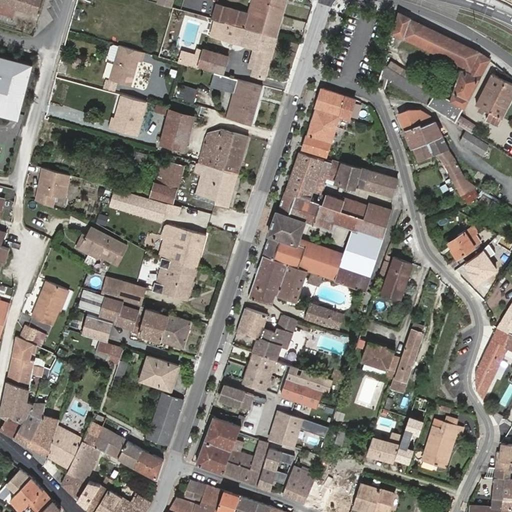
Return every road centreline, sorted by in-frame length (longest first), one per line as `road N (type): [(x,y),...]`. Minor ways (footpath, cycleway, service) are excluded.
road 1 (residential): [(302,70),(378,101),(424,247),(478,316),(467,380),(490,437),(456,511)]
road 2 (tertiary): [(173,463),(302,70)]
road 3 (residential): [(173,463),(310,511)]
road 4 (tertiary): [(385,0),(454,25),(511,62)]
road 5 (residential): [(0,386),(30,253)]
